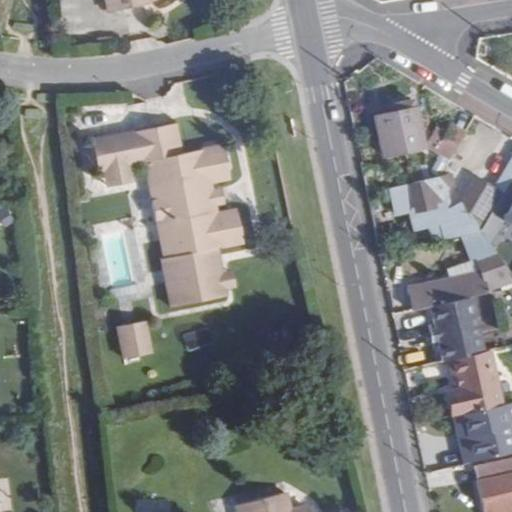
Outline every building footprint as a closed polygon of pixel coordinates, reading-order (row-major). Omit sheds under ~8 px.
[(106,0),(109,12),(151,4),(149,0),(106,0)] [(384,156),(423,147),(414,110),(413,102),(392,106),(394,115),(375,119),(384,156)] [(452,158),(465,135),(450,125),(436,149),(452,158)] [(182,158),(176,128),(99,143),(106,175),(146,166),(165,262),(243,247),(236,214),(217,218),(215,210),(213,196),(211,186),(230,182),(223,149),(182,158)] [(511,179),(511,170),(507,167),(496,187),(504,192),(510,182),(511,179)] [(492,212),(502,197),(493,191),(475,181),(462,206),(448,213),(444,202),(447,198),(446,192),(453,190),(450,175),(440,178),(385,190),(388,201),(394,200),(398,216),(412,213),(416,233),(430,230),(434,243),(445,240),(452,239),(480,232),(489,218),(492,212)] [(511,183),(510,182),(504,192),(502,197),(492,212),(511,224),(511,183)] [(504,192),(496,187),(493,191),(502,197),(504,192)] [(222,193),(213,196),(215,210),(224,208),(222,193)] [(480,232),(452,239),(465,258),(470,255),(480,272),(470,278),(469,276),(410,288),(415,310),(427,307),(430,307),(460,299),(462,299),(471,297),(472,297),(480,295),(510,283),(493,250),(480,232)] [(484,352),(472,297),(471,297),(462,299),(475,354),(483,352),(484,352)] [(475,354),(462,299),(460,299),(430,307),(427,307),(439,362),(450,359),(472,355),(475,354)] [(147,321),(117,327),(124,359),(153,353),(147,321)] [(450,391),(456,416),(464,414),(493,407),(502,405),(489,351),(484,352),(483,352),(475,354),(472,355),(450,359),(458,390),(450,391)] [(511,403),(502,405),(511,447),(511,403)] [(465,465),(511,453),(511,447),(502,405),(493,407),(464,414),(471,443),(461,445),(465,465)] [(461,445),(471,443),(464,414),(456,416),(454,417),(461,445)] [(511,511),(511,458),(475,467),(485,511),(511,511)] [(290,511),(286,493),(237,505),(239,511),(307,511),(307,507),(290,511)]
